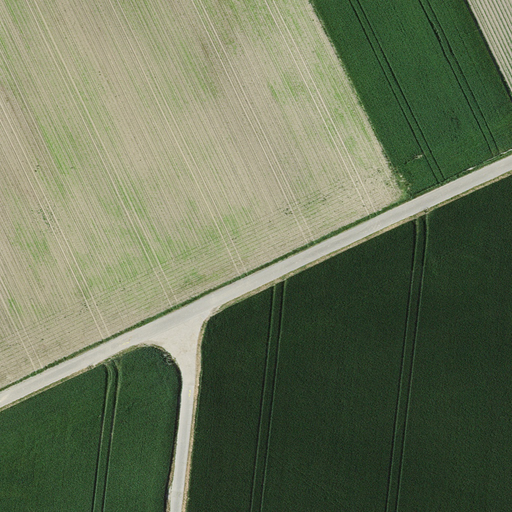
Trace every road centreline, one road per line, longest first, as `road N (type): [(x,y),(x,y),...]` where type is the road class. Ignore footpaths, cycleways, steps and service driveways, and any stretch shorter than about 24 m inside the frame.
road 1 (track): [(180,315),(511,162)]
road 2 (track): [(0,400),(180,315)]
road 3 (track): [(175,511),(189,384),(180,315)]
